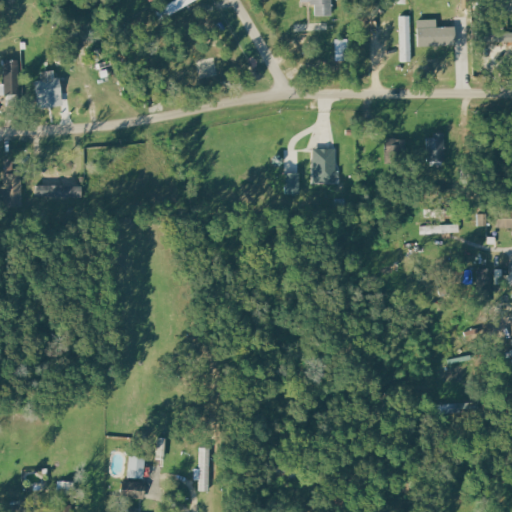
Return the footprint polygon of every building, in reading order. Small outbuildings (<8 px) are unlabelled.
[(301,0),(301,4),(315,4),(316,16),(333,16),(332,0),(301,0)] [(402,62),(412,62),(411,16),(400,16),(402,62)] [(456,45),(456,27),(433,27),(432,22),(418,22),(419,46),(456,45)] [(511,44),(511,29),(486,35),(489,50),(511,44)] [(0,67),(0,86),(5,86),(6,95),(20,94),(20,60),(0,60),(0,67)] [(41,72),(41,80),(36,80),(39,108),(62,106),(58,70),(41,72)] [(428,136),(428,161),(446,161),(445,135),(428,136)] [(337,149),(314,149),(314,184),(337,183),(337,149)] [(22,206),(23,173),(17,173),(17,160),(3,159),(3,206),(22,206)] [(285,173),(285,195),(299,195),(300,173),(285,173)] [(511,228),(511,209),(497,209),(497,229),(511,228)] [(479,214),(480,226),(489,226),(489,214),(479,214)] [(421,234),(460,233),(460,224),(421,226),(421,234)] [(489,293),(490,269),(477,269),(477,292),(489,293)] [(129,478),(145,479),(146,457),(129,456),(129,478)] [(145,498),(145,482),(122,481),(122,497),(145,498)]
